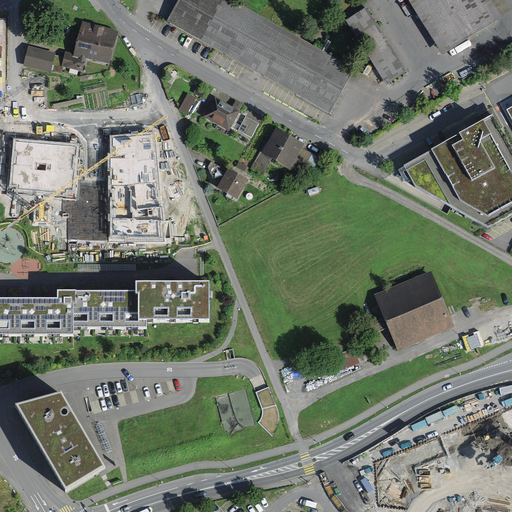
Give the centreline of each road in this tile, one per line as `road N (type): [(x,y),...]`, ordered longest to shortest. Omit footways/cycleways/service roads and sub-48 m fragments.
road 1 (residential): [(143,38),(372,162),(511,81)]
road 2 (primary): [(119,511),(306,462),(434,396),(511,370)]
road 3 (residential): [(143,38),(286,409)]
road 4 (track): [(286,409),(511,312)]
road 5 (track): [(511,262),(351,173),(350,154)]
